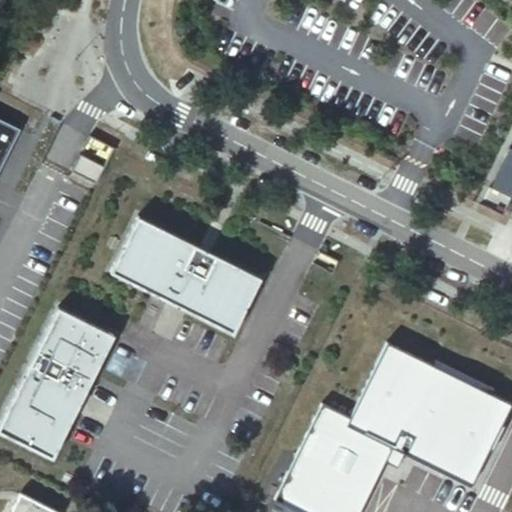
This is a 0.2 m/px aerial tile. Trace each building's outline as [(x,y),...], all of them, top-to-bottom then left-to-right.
[(210,22),(197,51),(342,114),(355,84),(210,22)] [(348,84),(355,73),(334,60),(327,71),(348,84)] [(0,149),(15,119),(0,111),(0,149)] [(129,209),(101,263),(222,323),(249,269),(129,209)] [(52,300),(0,407),(0,425),(48,448),(107,326),(52,300)] [(274,491),(317,511),(355,511),(385,452),(397,458),(403,444),(470,477),(488,441),(492,443),(505,416),(501,414),(511,394),(490,384),(493,378),(434,349),(431,355),(386,333),(349,408),(321,394),(292,453),(274,491)] [(8,507),(5,511),(50,511),(17,496),(11,508),(8,507)]
